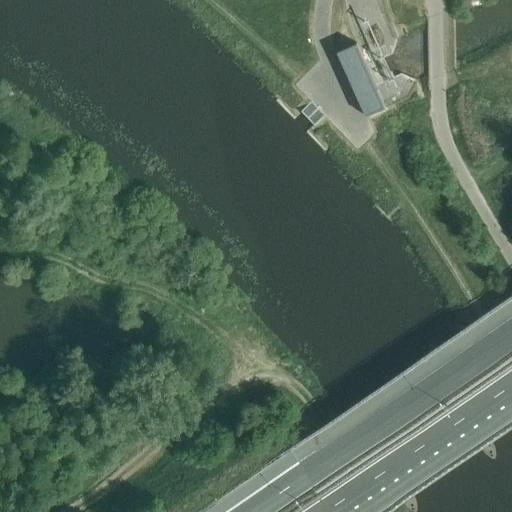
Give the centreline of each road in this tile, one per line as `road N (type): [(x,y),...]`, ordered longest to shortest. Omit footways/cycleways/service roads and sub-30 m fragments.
road 1 (track): [(72,511),(182,435),(255,371),(277,373),(312,404),(372,511)]
road 2 (motorway): [(511,330),(249,511)]
road 3 (motorway): [(326,510),(511,382)]
